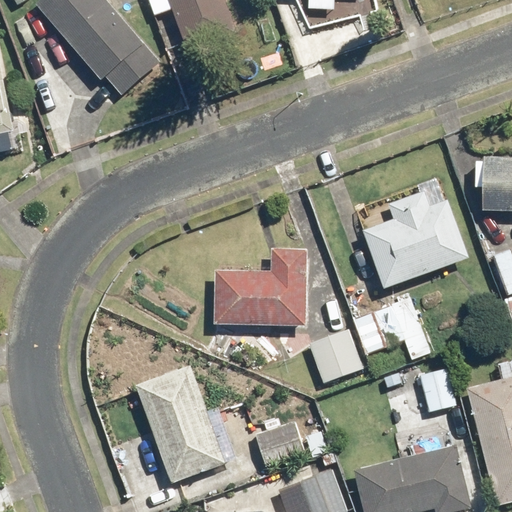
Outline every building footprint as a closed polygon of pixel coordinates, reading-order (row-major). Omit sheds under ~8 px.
[(102,0),(47,0),(41,6),(108,84),(147,51),(102,0)] [(170,0),(186,48),(239,32),(228,0),(170,0)] [(197,62),(181,67),(194,105),(209,100),(197,62)] [(511,160),(489,160),(488,209),(511,209),(511,160)] [(368,231),(388,288),(471,258),(450,202),(368,231)] [(310,275),(310,251),(273,251),(273,274),(221,271),(218,324),(308,328),(310,275)] [(509,293),(511,291),(511,254),(496,261),(509,293)] [(397,313),(360,326),(370,353),(407,340),(397,313)] [(315,345),(326,381),(360,371),(349,334),(315,345)] [(141,390),(174,479),(225,460),(192,371),(141,390)] [(423,378),(430,411),(455,405),(448,373),(423,378)] [(511,503),(511,379),(470,389),(497,507),(511,503)] [(261,435),(270,466),(308,455),(298,423),(261,435)] [(457,448),(363,472),(373,511),(433,511),(471,502),(457,448)] [(305,486),(313,511),(347,511),(335,476),(305,486)]
